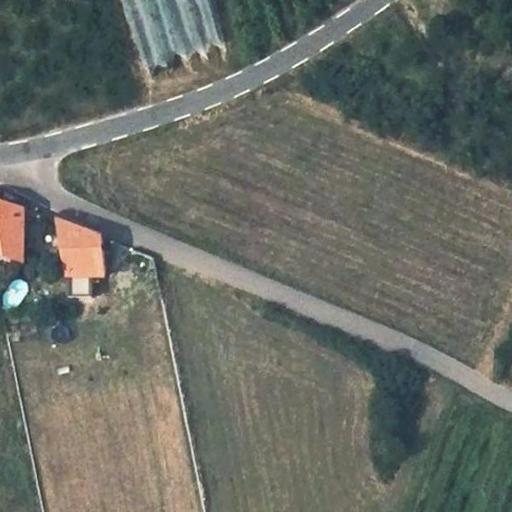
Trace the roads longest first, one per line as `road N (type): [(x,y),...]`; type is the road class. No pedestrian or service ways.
road 1 (unclassified): [(511,404),(438,362),(58,203),(34,182),(19,151)]
road 2 (unclassified): [(19,151),(224,92),(379,0)]
